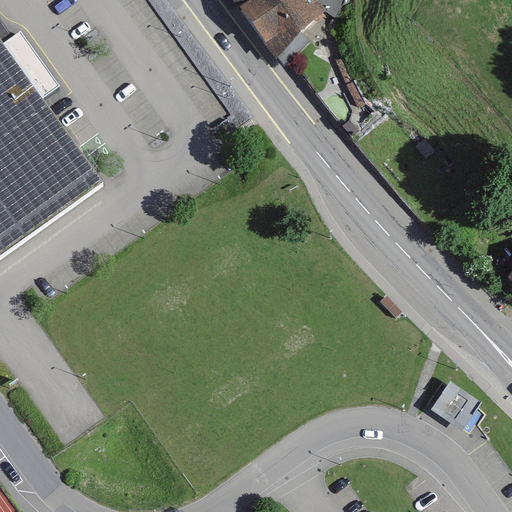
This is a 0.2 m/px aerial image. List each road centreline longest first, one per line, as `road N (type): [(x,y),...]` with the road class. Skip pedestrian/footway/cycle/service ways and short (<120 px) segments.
road 1 (secondary): [(202,0),(330,169),(511,366)]
road 2 (residential): [(492,511),(441,448),(396,425),(368,422),(317,434),(206,511)]
road 3 (residential): [(80,511),(51,489),(0,420)]
